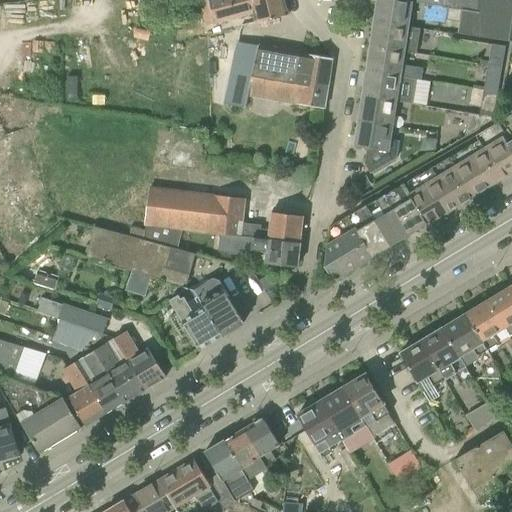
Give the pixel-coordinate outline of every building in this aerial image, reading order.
[(211,11),(251,0),(205,0),(200,1),(203,14),(212,12),(211,11)] [(255,25),(289,16),(284,0),(251,0),(211,11),(212,12),(214,21),(216,24),(252,14),(255,25)] [(396,0),(378,0),(375,22),(408,27),(412,2),(396,0)] [(426,0),(425,6),(444,8),(445,0),(426,0)] [(445,0),(444,8),(449,9),(461,11),(478,14),(478,0),(445,0)] [(461,11),(460,22),(458,36),(511,45),(511,34),(511,0),(478,0),(478,14),(461,11)] [(448,20),(460,22),(461,11),(449,9),(448,20)] [(375,22),(371,47),(404,52),(417,54),(421,30),(408,27),(375,22)] [(325,110),(333,59),(300,53),(237,43),(224,105),(245,110),(249,91),(278,97),(285,99),(287,89),(301,92),(299,106),(325,110)] [(489,66),(502,68),(505,48),(493,45),(489,66)] [(403,57),(404,52),(371,47),(367,72),(417,79),(417,80),(422,81),(424,69),(403,65),(404,57),(403,57)] [(499,92),(502,68),(489,66),(485,90),(499,92)] [(363,97),(397,101),(414,104),(417,80),(417,79),(367,72),(363,97)] [(481,114),(495,116),(499,92),(485,90),(481,114)] [(393,127),(397,101),(363,97),(359,122),(393,127)] [(495,116),(481,114),(481,116),(469,114),(466,136),(494,119),(495,116)] [(493,185),(511,173),(511,115),(476,138),(479,143),(481,142),(494,164),(485,171),(493,185)] [(365,164),(371,174),(398,159),(400,142),(391,141),(393,127),(359,122),(355,147),(367,149),(365,164)] [(451,159),(475,196),(493,185),(485,171),(494,164),(481,142),(479,143),(451,159)] [(445,214),(475,196),(451,159),(433,169),(449,193),(438,200),(445,214)] [(403,186),(428,225),(445,214),(438,200),(449,193),(433,169),(403,186)] [(359,193),(372,186),(367,177),(354,184),(359,193)] [(385,196),(410,236),(428,225),(403,186),(385,196)] [(300,246),(304,217),(271,213),(269,231),(261,230),(261,226),(243,224),(245,200),(214,196),(150,187),(146,227),(183,232),(183,230),(209,234),(244,238),(244,239),(300,246)] [(393,246),(410,236),(385,196),(366,207),(393,246)] [(366,207),(352,215),(349,217),(374,257),(393,246),(366,207)] [(356,268),(374,257),(349,217),(331,227),(356,268)] [(178,250),(183,232),(146,227),(144,241),(177,251),(178,250)] [(330,228),(330,229),(327,246),(325,267),(331,278),(338,280),(338,279),(356,268),(331,227),(330,228)] [(187,288),(196,255),(178,250),(177,251),(144,241),(96,228),(87,258),(187,288)] [(267,253),(265,264),(297,268),(300,246),(244,239),(243,249),(267,253)] [(265,291),(273,287),(266,277),(259,282),(265,291)] [(223,337),(244,324),(219,282),(213,280),(194,292),(204,308),(204,309),(206,308),(223,337)] [(511,289),(511,287),(488,301),(511,340),(511,289)] [(182,294),(179,296),(170,301),(178,314),(171,319),(182,337),(189,333),(200,351),(223,337),(206,308),(204,309),(204,308),(194,292),(184,288),(182,294)] [(96,305),(112,310),(115,299),(100,294),(96,305)] [(488,350),(498,343),(501,347),(511,340),(488,301),(467,314),(488,350)] [(103,336),(109,322),(93,316),(64,306),(59,321),(60,321),(98,335),(103,336)] [(466,367),(467,367),(480,359),(478,356),(488,350),(467,314),(443,328),(466,367)] [(60,321),(54,337),(75,345),(85,349),(98,335),(60,321)] [(445,380),(456,373),(466,367),(443,328),(422,341),(445,380)] [(147,390),(167,378),(150,351),(142,356),(127,333),(115,340),(129,363),(129,364),(131,363),(147,390)] [(72,354),(75,345),(54,337),(51,347),(72,354)] [(7,378),(13,380),(23,348),(0,340),(0,365),(7,377),(7,378)] [(115,340),(107,345),(95,352),(127,402),(147,390),(131,363),(129,364),(129,363),(115,340)] [(401,354),(418,383),(428,376),(434,386),(445,380),(422,341),(401,354)] [(107,414),(127,402),(95,352),(84,358),(76,363),(86,378),(85,379),(107,414)] [(86,426),(107,414),(85,379),(86,378),(76,363),(64,370),(78,394),(70,399),(86,426)] [(367,428),(390,415),(366,375),(344,388),(367,428)] [(0,381),(0,386),(40,453),(41,454),(61,441),(27,385),(13,380),(7,378),(0,381)] [(82,429),(63,398),(35,388),(27,385),(61,441),(82,429)] [(344,388),(320,403),(342,441),(345,447),(350,455),(351,454),(375,440),(374,437),(373,438),(367,428),(344,388)] [(321,454),(342,441),(320,403),(298,416),(321,454)] [(0,462),(20,456),(7,411),(0,413),(0,462)] [(280,445),(263,418),(243,430),(268,468),(278,462),(271,451),(280,445)] [(467,439),(476,433),(472,427),(463,433),(467,439)] [(249,481),(269,469),(268,468),(243,430),(226,441),(225,440),(224,441),(249,481)] [(511,445),(504,431),(454,460),(479,502),(504,488),(497,476),(511,467),(511,445)] [(205,453),(219,475),(210,480),(218,494),(234,502),(235,502),(253,491),(255,491),(249,481),(224,441),(205,453)] [(351,471),(359,467),(351,454),(350,455),(345,447),(339,450),(351,471)] [(300,511),(301,505),(303,476),(301,475),(304,449),(289,448),(285,503),(284,503),(282,511),(300,511)] [(414,455),(413,455),(391,469),(403,487),(425,473),(414,455)] [(207,482),(194,460),(159,481),(176,509),(196,497),(204,511),(219,502),(224,511),(225,511),(234,502),(218,494),(210,480),(207,482)] [(159,481),(130,498),(130,499),(125,501),(131,511),(170,511),(176,509),(159,481)] [(418,497),(429,489),(424,481),(413,489),(418,497)] [(125,501),(106,511),(131,511),(125,501)]
